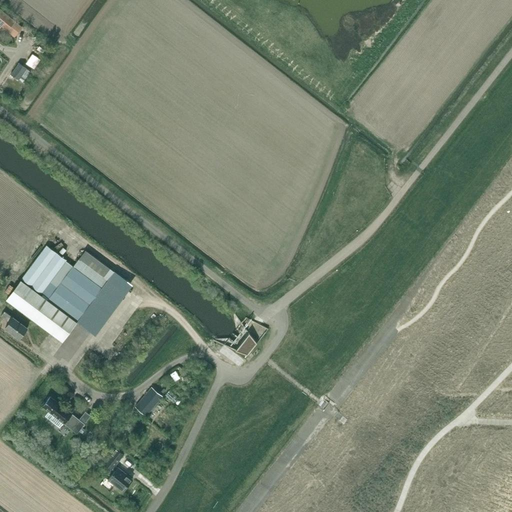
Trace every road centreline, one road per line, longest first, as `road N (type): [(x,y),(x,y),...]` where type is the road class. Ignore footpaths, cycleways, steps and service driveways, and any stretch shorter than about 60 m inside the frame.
road 1 (unclassified): [(277,309),(376,225),(511,54)]
road 2 (unclassified): [(277,309),(255,309),(0,111)]
road 3 (unclassified): [(150,511),(220,380),(248,374),(280,331),(277,309)]
